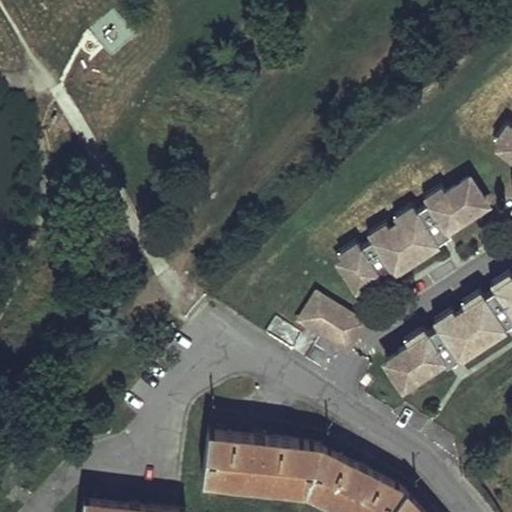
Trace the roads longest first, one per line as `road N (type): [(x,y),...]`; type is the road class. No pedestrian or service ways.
road 1 (track): [(3,0),(198,316)]
road 2 (unknown): [(228,335),(137,441),(65,470),(31,511)]
road 3 (residential): [(334,402),(374,336),(511,251)]
road 4 (residential): [(469,511),(423,458),(334,402)]
road 5 (residential): [(334,402),(198,316)]
